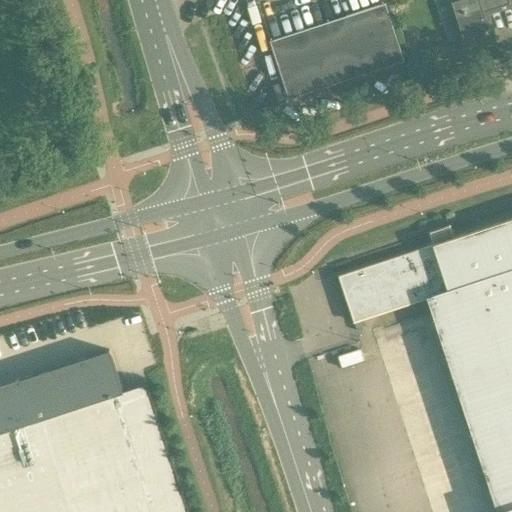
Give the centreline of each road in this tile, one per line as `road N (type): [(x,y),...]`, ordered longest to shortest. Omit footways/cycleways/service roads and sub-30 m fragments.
road 1 (secondary): [(511,109),(231,191)]
road 2 (secondary): [(239,228),(511,146)]
road 3 (secondary): [(0,288),(206,237)]
road 4 (secondary): [(198,200),(0,254)]
road 5 (unclassified): [(231,191),(208,117),(164,33)]
road 6 (unclassified): [(164,33),(198,200)]
road 7 (unclassified): [(206,237),(223,295),(266,371)]
road 8 (unclassified): [(309,511),(266,371)]
road 9 (unclassified): [(266,371),(239,228)]
